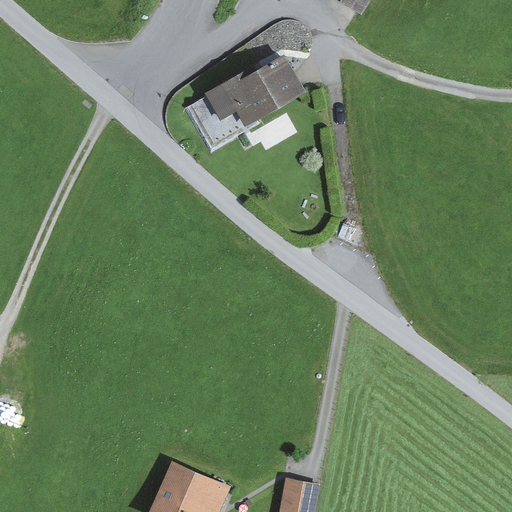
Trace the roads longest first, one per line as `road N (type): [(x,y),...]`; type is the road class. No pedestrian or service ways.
road 1 (unclassified): [(0,1),(239,213),(511,416)]
road 2 (track): [(2,329),(110,98)]
road 3 (track): [(314,473),(347,291)]
